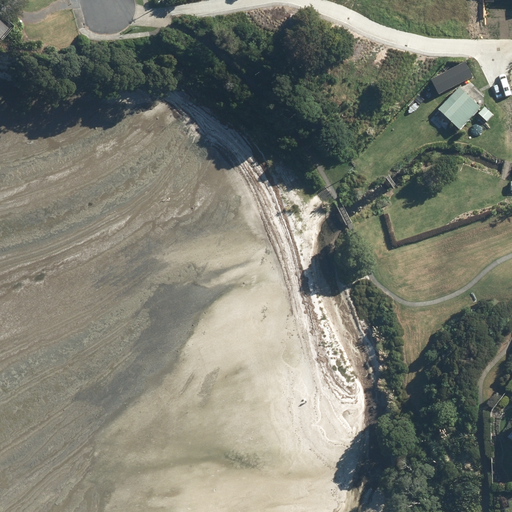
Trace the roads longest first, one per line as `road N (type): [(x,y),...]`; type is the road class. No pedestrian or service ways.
road 1 (residential): [(309,0),(418,42),(485,47)]
road 2 (residential): [(105,6),(151,14),(228,0)]
